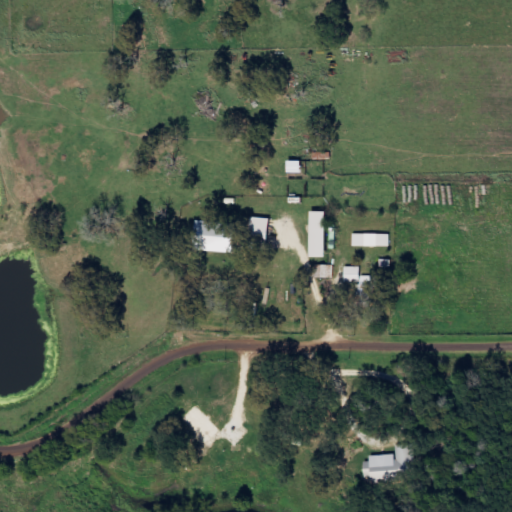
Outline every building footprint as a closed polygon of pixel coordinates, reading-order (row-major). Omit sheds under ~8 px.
[(326,212),(310,212),(310,258),(325,258),(326,212)] [(270,220),(252,216),(249,237),(267,241),(270,220)] [(235,253),(236,223),(195,222),(193,251),(235,253)] [(391,235),(354,234),(354,246),(391,247),(391,235)] [(336,266),(316,266),(316,278),(335,278),(336,266)] [(346,283),(362,283),(362,299),(384,299),(383,276),(361,277),(361,267),(346,267),(346,283)] [(183,417),(207,443),(220,431),(196,405),(183,417)] [(394,446),(395,456),(367,458),(368,480),(414,478),(412,445),(394,446)]
